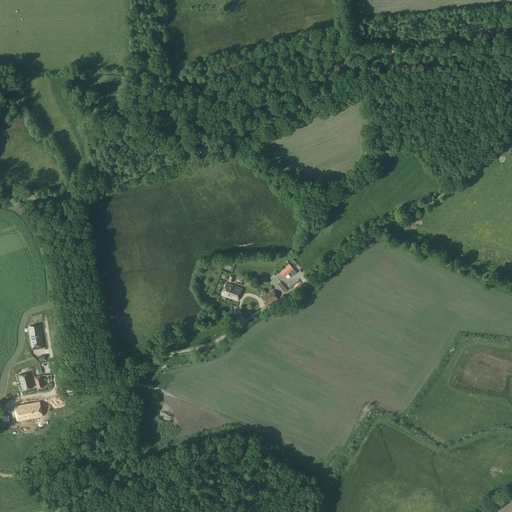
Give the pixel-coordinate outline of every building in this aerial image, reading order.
[(268,269),(271,273),(277,267),(279,270),(283,267),(278,260),(268,269)] [(238,301),(242,289),(226,283),(222,295),(238,301)] [(266,306),(278,300),(275,294),(274,290),(261,296),(266,306)] [(14,331),(20,328),(17,320),(11,322),(14,331)] [(42,328),(35,328),(35,344),(43,344),(42,328)] [(11,354),(15,370),(27,367),(23,351),(11,354)] [(7,355),(0,356),(0,394),(16,391),(7,355)] [(23,390),(33,387),(29,373),(19,377),(23,390)] [(44,387),(41,376),(34,377),(38,389),(44,387)] [(18,420),(42,416),(39,402),(15,407),(18,420)]
